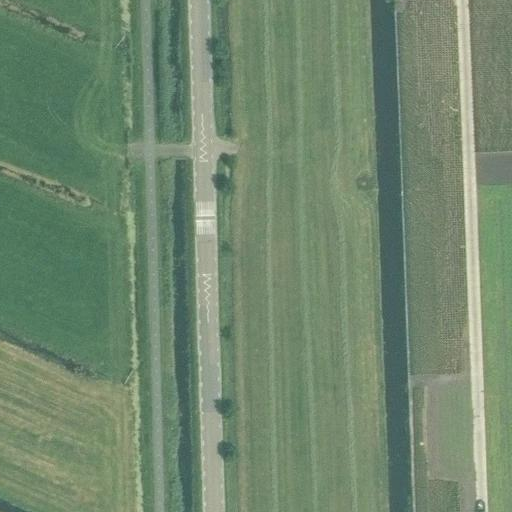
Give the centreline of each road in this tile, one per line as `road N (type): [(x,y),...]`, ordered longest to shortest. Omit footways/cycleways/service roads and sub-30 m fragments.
road 1 (track): [(480,511),(460,0)]
road 2 (tertiary): [(211,511),(196,0)]
road 3 (track): [(242,149),(118,150)]
